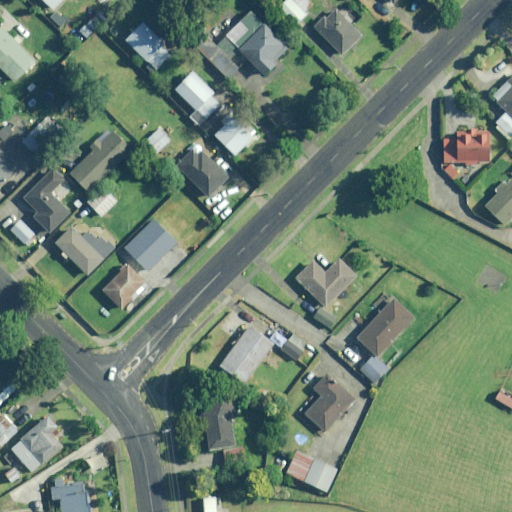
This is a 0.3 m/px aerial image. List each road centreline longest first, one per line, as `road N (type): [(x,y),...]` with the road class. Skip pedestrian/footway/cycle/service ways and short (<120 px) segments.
road 1 (residential): [(489,0),(105,392)]
road 2 (residential): [(0,285),(105,392)]
road 3 (residential): [(105,392),(136,435),(152,511)]
